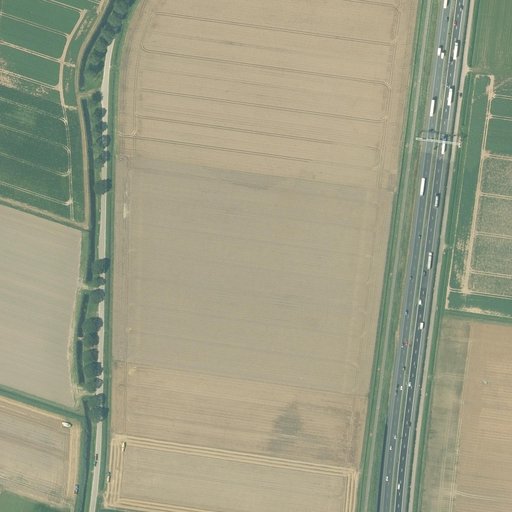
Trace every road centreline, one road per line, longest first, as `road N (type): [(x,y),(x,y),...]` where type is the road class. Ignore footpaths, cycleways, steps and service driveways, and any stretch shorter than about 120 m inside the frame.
road 1 (motorway): [(449,0),(386,511)]
road 2 (unclassified): [(410,511),(472,0)]
road 3 (motorway): [(399,511),(460,0)]
road 4 (unclassified): [(92,511),(106,72),(126,0)]
